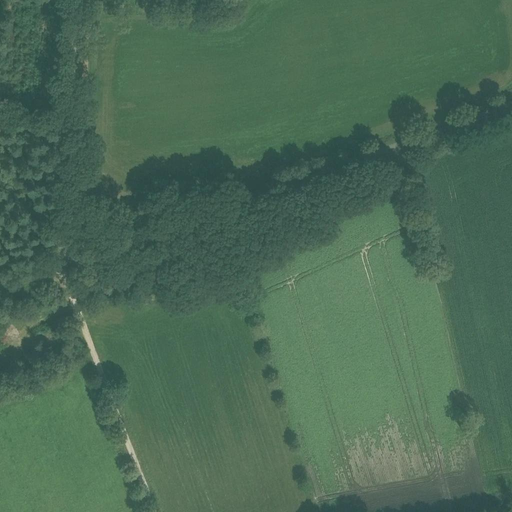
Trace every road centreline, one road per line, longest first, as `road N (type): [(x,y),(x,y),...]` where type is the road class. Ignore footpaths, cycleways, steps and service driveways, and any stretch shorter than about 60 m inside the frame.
road 1 (unclassified): [(60,263),(511,104)]
road 2 (track): [(60,263),(154,511)]
road 3 (unclassified): [(60,263),(79,0)]
